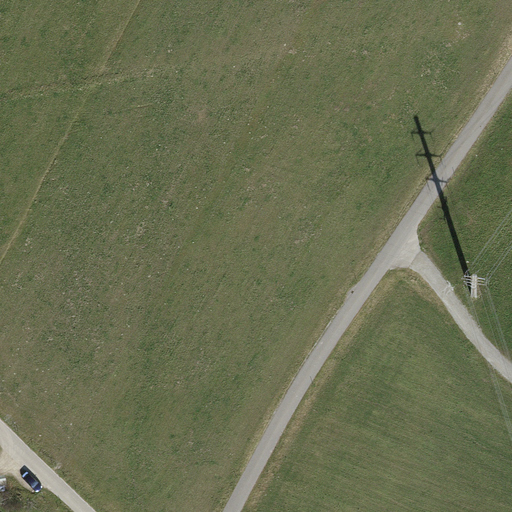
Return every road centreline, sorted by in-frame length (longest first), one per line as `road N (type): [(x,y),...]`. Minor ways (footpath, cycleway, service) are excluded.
road 1 (track): [(231,511),(324,350),(511,74)]
road 2 (track): [(511,372),(398,241)]
road 3 (track): [(85,511),(0,427)]
